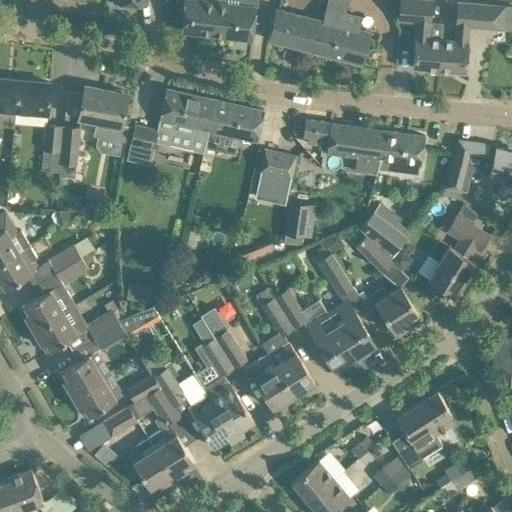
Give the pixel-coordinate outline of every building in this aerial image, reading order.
[(212,34),(216,0),(183,0),(180,31),(212,34)] [(259,0),(216,0),(212,34),(254,39),(259,0)] [(371,32),(357,28),(360,15),(345,11),(348,0),(326,0),(321,19),(275,7),(267,38),(363,63),(371,32)] [(430,0),(400,0),(399,19),(417,21),(413,67),(439,69),(441,39),(442,22),(429,21),(430,0)] [(468,25),(486,26),(511,28),(511,5),(458,1),(455,40),(441,39),(439,69),(464,71),(468,25)] [(0,125),(13,127),(14,122),(18,79),(0,77),(0,125)] [(18,79),(15,110),(47,113),(50,82),(18,79)] [(115,88),(113,91),(84,85),(78,116),(97,120),(94,134),(122,140),(125,125),(122,124),(128,93),(124,93),(123,89),(115,88)] [(159,117),(157,128),(205,139),(206,139),(208,128),(214,98),(166,87),(159,117)] [(214,98),(208,128),(257,139),(264,109),(214,98)] [(327,149),(331,122),(305,118),(303,135),(309,136),(308,142),(320,144),(320,148),(327,149)] [(381,160),(386,129),(331,122),(327,149),(326,152),(358,156),(356,170),(378,173),(379,168),(381,160)] [(158,129),(157,129),(134,123),(126,156),(151,162),(155,142),(158,129)] [(63,126),(62,126),(47,125),(42,170),(59,171),(58,175),(59,175),(63,126)] [(78,128),(65,127),(63,126),(59,175),(75,176),(78,128)] [(417,173),(419,164),(421,165),(425,135),(386,129),(381,160),(379,168),(417,173)] [(458,139),(445,185),(454,188),(452,195),(459,197),(461,189),(470,153),(477,154),(488,156),(490,144),(479,142),(458,139)] [(500,181),(496,195),(510,198),(511,189),(511,149),(495,145),(487,178),(500,181)] [(265,148),(256,182),(260,183),(258,192),(283,198),(285,189),(287,189),(296,155),(265,148)] [(445,185),(441,192),(452,195),(454,188),(445,185)] [(294,200),(292,233),(313,234),(315,201),(294,200)] [(71,218),(69,208),(54,209),(58,224),(71,218)] [(107,227),(109,212),(95,210),(93,225),(107,227)] [(390,258),(410,231),(398,222),(394,226),(373,210),(371,213),(359,227),(367,235),(390,258)] [(20,229),(17,231),(5,211),(0,213),(0,259),(29,243),(20,229)] [(481,250),(490,235),(456,214),(447,229),(460,238),(454,248),(448,245),(428,278),(454,294),(475,260),(469,257),(476,247),(481,250)] [(273,237),(262,222),(251,230),(261,245),(273,237)] [(336,232),(322,238),(331,252),(344,244),(336,232)] [(393,261),(390,258),(367,235),(356,245),(382,272),(393,261)] [(81,257),(81,255),(94,247),(88,236),(48,260),(55,272),(81,257)] [(38,267),(33,259),(37,256),(29,243),(0,259),(0,288),(1,289),(38,267)] [(402,270),(413,257),(401,247),(399,250),(390,258),(393,261),(402,270)] [(339,295),(352,286),(331,252),(317,261),(339,295)] [(62,284),(88,268),(81,257),(55,272),(61,282),(62,284)] [(235,283),(231,275),(222,278),(225,287),(235,283)] [(74,304),(62,284),(61,282),(20,306),(33,329),(74,304)] [(287,287),(275,295),(268,285),(266,286),(292,326),(306,317),(287,287)] [(371,294),(383,313),(394,330),(407,322),(409,325),(422,317),(401,285),(388,293),(384,286),(371,294)] [(279,334),(292,326),(266,286),(254,294),(279,334)] [(364,325),(351,305),(347,298),(336,305),(326,311),(357,359),(369,351),(367,348),(375,342),(364,325)] [(87,326),(87,325),(74,304),(33,329),(46,351),(87,326)] [(119,321),(125,331),(128,335),(158,318),(151,306),(118,319),(119,321)] [(214,306),(201,314),(202,317),(215,336),(233,366),(247,358),(228,328),(214,306)] [(119,321),(118,319),(113,310),(87,325),(87,326),(93,336),(119,321)] [(344,366),(357,359),(326,311),(316,317),(306,324),(324,351),(335,368),(343,363),(344,366)] [(99,346),(125,331),(119,321),(93,336),(99,346)] [(511,335),(489,350),(511,385),(511,335)] [(205,342),(201,344),(220,374),(223,373),(233,366),(215,336),(205,342)] [(268,354),(294,394),(305,387),(309,393),(318,387),(289,340),(268,354)] [(109,371),(101,359),(96,349),(59,371),(65,382),(64,383),(63,384),(64,388),(65,391),(66,395),(67,396),(109,371)] [(186,395),(167,365),(165,362),(170,359),(164,350),(146,362),(161,384),(173,404),(186,395)] [(283,401),(294,394),(268,354),(256,357),(258,360),(248,366),(278,413),(287,407),(283,401)] [(133,401),(161,384),(146,362),(145,362),(152,372),(125,390),(133,401)] [(123,394),(117,384),(109,371),(67,396),(68,398),(71,401),(73,403),(76,406),(77,406),(78,405),(85,416),(123,394)] [(227,379),(219,384),(215,378),(202,386),(206,392),(237,440),(244,435),(240,428),(253,419),(227,379)] [(180,415),(173,404),(161,384),(133,401),(133,402),(145,395),(164,425),(180,415)] [(443,445),(435,432),(456,419),(437,390),(416,403),(443,445)] [(196,398),(187,404),(213,445),(227,437),(231,443),(237,440),(206,392),(196,398)] [(408,467),(443,445),(416,403),(395,417),(409,437),(395,446),(408,467)] [(111,435),(137,419),(128,405),(102,420),(111,435)] [(148,436),(174,476),(195,462),(172,426),(163,432),(160,428),(148,436)] [(152,490),(174,476),(148,436),(135,443),(137,447),(128,453),(152,490)] [(359,441),(351,448),(359,458),(367,451),(359,441)] [(460,472),(470,466),(465,457),(455,463),(460,472)] [(308,500),(334,477),(318,458),(292,481),(308,500)] [(381,484),(389,477),(397,470),(390,461),(374,475),(381,484)] [(451,478),(460,472),(455,463),(445,470),(450,478),(451,478)] [(456,488),(466,481),(476,475),(470,466),(460,472),(451,478),(455,486),(456,488)] [(8,476),(20,509),(43,501),(31,468),(8,476)] [(9,481),(0,484),(0,511),(21,511),(20,509),(8,476),(7,477),(9,481)] [(334,477),(308,500),(317,511),(331,511),(350,496),(334,477)] [(389,477),(381,484),(389,493),(397,486),(389,477)] [(445,494),(456,488),(455,486),(451,478),(450,478),(439,485),(445,494)]
